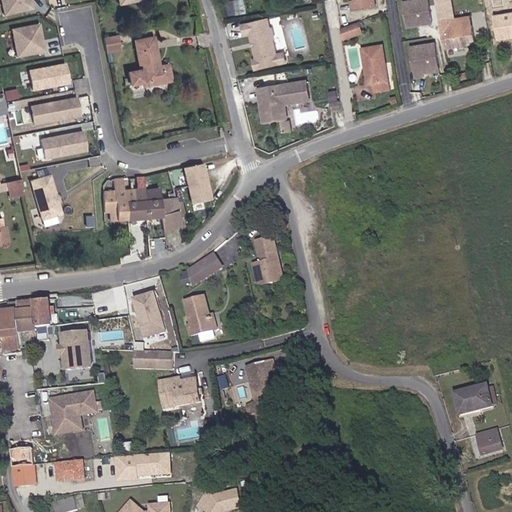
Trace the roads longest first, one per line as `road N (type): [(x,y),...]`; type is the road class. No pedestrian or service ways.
road 1 (residential): [(470,511),(429,390),(357,378),(324,352),(276,165)]
road 2 (tertiary): [(0,290),(167,264),(196,250),(253,180)]
road 3 (residential): [(243,140),(146,161),(116,150),(83,8)]
road 4 (tertiary): [(276,165),(352,131),(511,80)]
road 5 (unknown): [(318,330),(203,353),(169,341)]
road 6 (unclassified): [(243,140),(208,0)]
